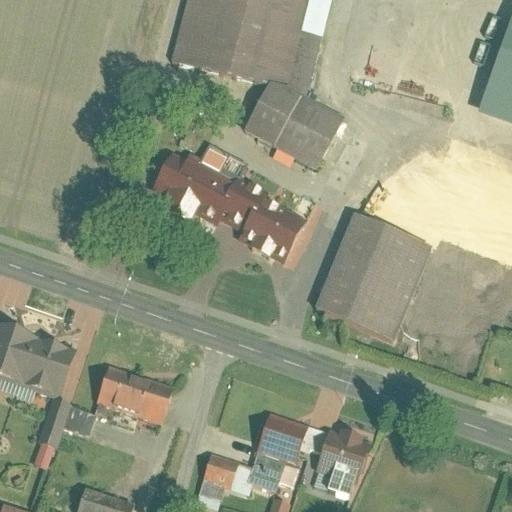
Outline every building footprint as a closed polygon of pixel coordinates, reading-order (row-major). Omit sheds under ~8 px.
[(192,0),(174,68),(310,104),(337,0),(192,0)] [(511,28),(430,229),(511,259),(511,28)] [(272,85),(245,135),(319,174),(346,124),(272,85)] [(240,247),(287,271),(310,227),(266,205),(270,197),(239,181),(236,188),(175,157),(155,198),(219,231),(222,225),(246,236),(240,247)] [(436,251),(357,218),(316,313),(395,347),(436,251)] [(0,385),(59,405),(77,355),(0,328),(0,385)] [(100,406),(163,428),(176,389),(113,367),(100,406)] [(65,432),(73,410),(56,405),(41,447),(43,448),(36,469),(50,474),(65,432)] [(99,419),(73,410),(65,432),(91,441),(99,419)] [(312,430),(271,416),(253,468),(213,455),(203,486),(232,495),(237,482),(280,497),(283,488),(297,492),(304,471),(299,468),(312,430)] [(366,443),(342,434),(336,449),(329,446),(318,476),(335,482),(330,496),(352,504),(357,490),(358,490),(370,460),(361,457),(366,443)] [(132,511),(133,510),(83,492),(75,511),(132,511)] [(292,511),(294,509),(276,503),(273,511),(292,511)]
